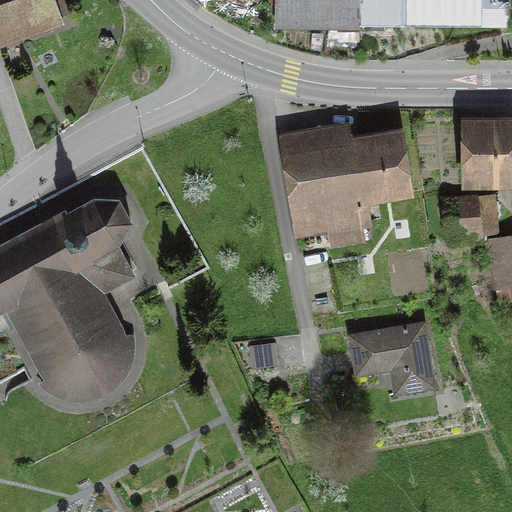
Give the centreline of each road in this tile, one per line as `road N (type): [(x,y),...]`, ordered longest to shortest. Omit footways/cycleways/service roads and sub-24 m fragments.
road 1 (secondary): [(228,56),(351,87),(511,89)]
road 2 (residential): [(228,56),(196,88),(81,143),(0,202)]
